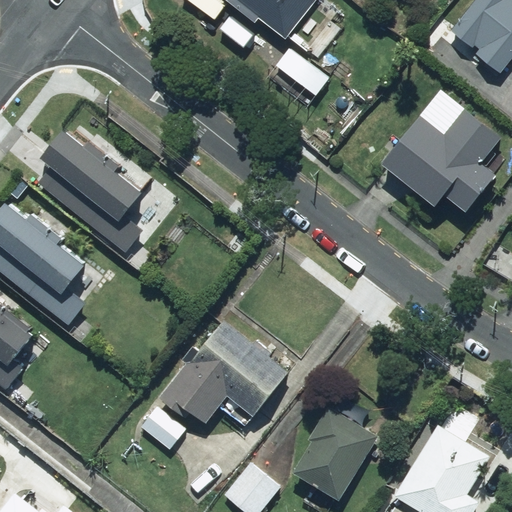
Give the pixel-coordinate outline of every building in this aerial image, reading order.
[(226,0),(281,43),(314,0),(226,0)] [(511,0),(478,0),(447,38),(496,79),(511,60),(511,61),(511,0)] [(223,22),(199,2),(188,14),(212,34),(223,22)] [(420,119),(379,170),(430,211),(440,199),(464,219),(495,180),(477,166),(499,139),(463,111),(442,137),(420,119)] [(65,160),(48,181),(137,252),(157,227),(142,215),(162,190),(78,123),(55,152),(65,160)] [(101,265),(22,200),(2,225),(10,231),(0,244),(0,256),(81,324),(100,300),(83,286),(101,265)] [(0,292),(0,340),(25,362),(49,333),(0,292)] [(305,369),(234,314),(171,395),(189,408),(194,401),(217,419),(240,390),(270,414),(305,369)] [(0,344),(0,378),(11,388),(28,369),(0,344)] [(387,429),(337,402),(302,468),(352,494),(387,429)] [(192,430),(162,404),(147,421),(178,448),(192,430)] [(500,450),(444,419),(404,491),(442,511),(483,511),(490,500),(477,493),(500,450)] [(268,511),(289,484),(253,458),(229,491),(258,511),(268,511)] [(107,511),(77,484),(52,511),(107,511)] [(419,511),(401,499),(392,511),(419,511)]
